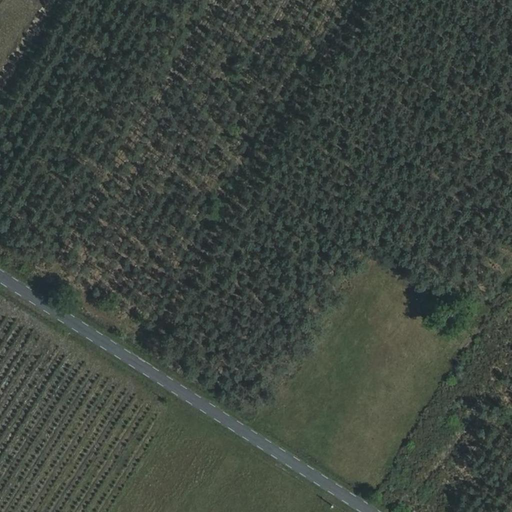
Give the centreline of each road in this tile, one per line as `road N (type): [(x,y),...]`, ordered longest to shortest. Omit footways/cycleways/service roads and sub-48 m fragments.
road 1 (tertiary): [(0,276),(370,511)]
road 2 (track): [(361,0),(278,111),(155,334)]
